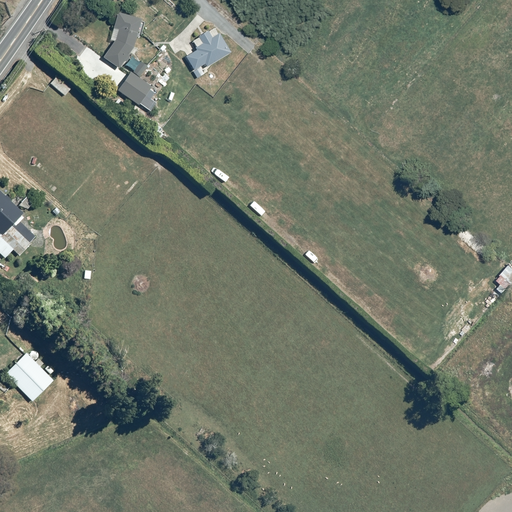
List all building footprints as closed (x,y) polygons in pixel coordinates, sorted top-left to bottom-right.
[(115,41),(105,57),(121,68),(126,61),(128,62),(133,56),(134,56),(140,48),(135,45),(143,18),(120,11),(111,40),(115,41)] [(188,56),(195,69),(207,63),(208,65),(233,52),(223,32),(221,33),(218,27),(202,35),(203,37),(187,45),(192,54),(188,56)] [(140,76),(150,67),(143,60),(133,69),(140,76)] [(131,71),(119,90),(153,112),(159,103),(156,101),(161,93),(153,88),(154,86),(131,71)] [(59,74),(51,84),(65,96),(74,86),(59,74)] [(0,189),(0,229),(2,232),(0,234),(0,250),(7,257),(14,250),(20,255),(42,231),(26,216),(28,214),(0,189)] [(33,346),(6,373),(34,401),(55,380),(42,367),(45,363),(39,356),(41,354),(33,346)]
